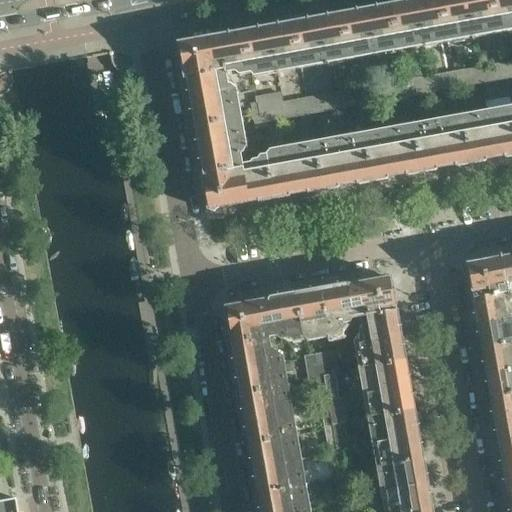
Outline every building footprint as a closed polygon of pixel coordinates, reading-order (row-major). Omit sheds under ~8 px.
[(425,47),(416,0),(403,0),(391,2),(400,47),(414,45),(415,49),(425,47)] [(449,39),(441,0),(416,0),(425,47),(435,45),(434,41),(449,39)] [(474,38),(467,0),(441,0),(449,39),(463,36),(464,40),(474,38)] [(498,30),(492,0),(467,0),(474,38),(484,36),(484,32),(498,30)] [(511,0),(492,0),(498,30),(511,27),(511,0)] [(400,47),(391,2),(367,7),(376,56),(386,54),(385,50),(400,47)] [(376,56),(367,7),(342,11),(350,56),(365,54),(366,58),(376,56)] [(350,56),(342,11),(318,15),(326,65),(337,63),(336,59),(350,56)] [(326,65),(318,15),(293,20),(301,65),(316,63),(316,67),(326,65)] [(301,65),(293,20),(268,24),(277,74),(287,72),(287,68),(301,65)] [(277,74),(268,24),(244,29),(252,74),(266,71),(267,75),(277,74)] [(252,74),(244,29),(222,33),(223,36),(220,37),(226,70),(226,74),(227,74),(235,73),(240,76),(252,74)] [(226,70),(220,37),(179,44),(185,78),(226,70)] [(490,71),(488,60),(478,61),(481,73),(490,71)] [(481,73),(478,61),(469,63),(471,75),(481,73)] [(441,80),(439,69),(429,70),(431,82),(441,80)] [(234,94),(232,86),(231,85),(229,85),(227,74),(226,74),(226,70),(185,78),(190,102),(234,94)] [(431,82),(429,70),(420,72),(422,84),(431,82)] [(492,83),(490,71),(481,73),(483,85),(492,83)] [(483,85),(481,73),(471,75),(473,86),(483,85)] [(391,89),(389,77),(380,79),(382,91),(391,89)] [(382,91),(380,79),(370,81),(373,92),(382,91)] [(443,92),(441,80),(431,82),(433,94),(443,92)] [(433,94),(431,82),(422,84),(424,95),(433,94)] [(342,98),(340,86),(331,88),(333,100),(342,98)] [(333,100),(331,88),(321,90),(323,101),(333,100)] [(394,101),(391,89),(382,91),(384,102),(394,101)] [(384,102),(382,91),(373,92),(375,104),(384,102)] [(238,119),(234,94),(190,102),(194,127),(238,119)] [(293,107),(291,95),(281,97),(283,109),(293,107)] [(283,109),(281,97),(272,99),(274,110),(283,109)] [(344,110),(342,98),(333,100),(335,111),(344,110)] [(335,111),(333,100),(323,101),(325,113),(335,111)] [(263,115),(261,103),(251,105),(253,116),(263,115)] [(295,119),(293,107),(283,109),(286,120),(295,119)] [(286,120),(283,109),(274,110),(276,122),(286,120)] [(511,155),(511,111),(488,116),(496,158),(511,155)] [(265,126),(263,115),(253,116),(255,128),(265,126)] [(496,158),(488,116),(464,120),(471,163),(496,158)] [(242,144),(238,119),(194,127),(198,152),(242,144)] [(471,163),(464,120),(439,124),(447,167),(471,163)] [(447,167),(439,124),(414,129),(422,172),(447,167)] [(422,172),(414,129),(390,133),(397,176),(422,172)] [(397,176),(390,133),(365,138),(373,180),(397,176)] [(373,180),(365,138),(340,142),(348,185),(373,180)] [(348,185),(340,142),(316,147),(323,189),(348,185)] [(243,165),(241,154),(243,153),(244,152),(242,144),(198,152),(203,176),(243,169),(243,165)] [(323,189),(316,147),(291,151),(299,194),(323,189)] [(299,194),(291,151),(266,155),(274,198),(299,194)] [(274,198),(266,155),(261,156),(258,160),(253,161),(251,164),(243,165),(243,169),(249,203),(274,198)] [(249,203),(243,169),(203,176),(209,210),(249,203)] [(511,256),(502,258),(508,292),(511,295),(511,256)] [(511,295),(508,292),(502,258),(468,265),(478,323),(511,317),(511,295)] [(401,335),(391,278),(349,286),(355,319),(364,317),(365,322),(360,329),(361,334),(358,339),(359,343),(401,335)] [(355,319),(349,286),(321,291),(328,332),(329,332),(341,329),(343,326),(343,325),(349,324),(351,321),(351,319),(355,319)] [(328,332),(321,291),(296,295),(304,336),(303,336),(304,338),(329,333),(329,332),(328,332)] [(304,336),(296,295),(268,300),(275,337),(285,335),(285,337),(288,339),(303,336),(304,336)] [(275,337),(268,300),(226,308),(237,370),(280,362),(279,356),(270,350),(268,338),(275,337)] [(511,342),(511,317),(478,323),(483,348),(511,342)] [(406,360),(401,335),(359,343),(363,367),(406,360)] [(511,367),(511,342),(483,348),(487,372),(511,367)] [(325,366),(323,354),(315,356),(317,368),(321,367),(325,366)] [(317,368),(315,356),(307,357),(309,369),(317,368)] [(410,384),(406,360),(363,367),(367,392),(410,384)] [(285,387),(280,362),(237,370),(242,395),(285,387)] [(333,365),(325,366),(321,367),(323,375),(334,373),(333,365)] [(323,375),(321,367),(317,368),(309,369),(311,377),(323,375)] [(511,393),(511,367),(487,372),(491,397),(511,393)] [(415,409),(410,384),(367,392),(372,417),(415,409)] [(289,412),(285,387),(242,395),(246,419),(289,412)] [(338,397),(337,388),(325,390),(326,395),(327,399),(338,397)] [(511,418),(511,393),(491,397),(496,421),(511,418)] [(328,404),(327,399),(326,395),(315,397),(317,407),(328,404)] [(340,406),(338,397),(327,399),(328,404),(329,409),(340,406)] [(419,434),(415,409),(372,417),(376,441),(419,434)] [(293,436),(289,412),(246,419),(251,444),(293,436)] [(511,443),(511,418),(496,421),(500,446),(511,443)] [(332,429),(331,424),(331,420),(319,422),(321,431),(332,429)] [(334,438),(332,429),(321,431),(323,440),(334,438)] [(423,458),(419,434),(376,441),(381,466),(423,458)] [(298,461),(293,436),(251,444),(255,468),(298,461)] [(347,447),(345,437),(334,439),(336,449),(347,447)] [(511,469),(511,443),(500,446),(505,470),(511,469)] [(349,456),(347,447),(336,449),(338,458),(349,456)] [(428,483),(423,458),(381,466),(385,491),(428,483)] [(302,485),(298,461),(255,468),(260,493),(302,485)] [(341,478),(340,473),(340,469),(328,471),(330,480),(341,478)] [(343,488),(341,478),(330,480),(332,490),(343,488)] [(407,511),(432,508),(428,483),(385,491),(388,511),(407,511)] [(296,511),(307,510),(302,485),(260,493),(262,511),(296,511)] [(356,496),(354,487),(343,489),(345,498),(356,496)] [(358,505),(356,496),(345,498),(346,507),(358,505)] [(19,511),(17,499),(0,502),(0,511),(19,511)]
